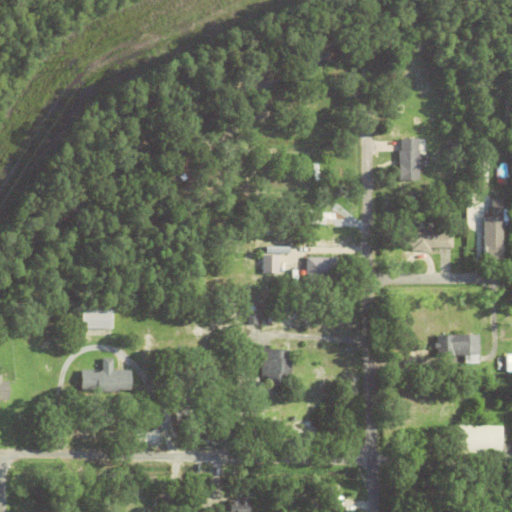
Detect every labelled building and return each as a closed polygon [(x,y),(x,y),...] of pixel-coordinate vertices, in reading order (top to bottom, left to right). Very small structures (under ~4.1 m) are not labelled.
[(503,105),(511,105),(511,118),(503,118),(503,105)] [(426,138),(426,166),(421,166),(421,172),(417,172),(417,181),(397,181),(396,150),(399,150),(398,139),(426,138)] [(444,144),(458,144),(458,156),(444,156),(444,144)] [(485,183),(485,193),(475,193),(476,159),(487,159),(486,183),(485,183)] [(466,194),(474,194),(474,208),(466,208),(466,194)] [(482,216),(490,216),(490,198),(501,198),(501,260),(482,260),(482,216)] [(295,225),(296,212),(333,214),(332,226),(295,225)] [(429,248),(429,251),(410,251),(410,249),(398,249),(398,230),(440,230),(440,233),(441,233),(441,235),(451,235),(451,248),(429,248)] [(263,255),(263,247),(288,247),(288,255),(263,255)] [(260,273),(261,255),(277,255),(277,274),(260,273)] [(304,284),(304,258),(337,258),(350,258),(350,284),(304,284)] [(80,310),(110,310),(110,328),(80,329),(80,310)] [(246,324),(246,315),(256,315),(256,324),(246,324)] [(477,356),(477,364),(463,364),(463,356),(435,356),(435,349),(432,349),(432,344),(435,344),(435,335),(478,335),(478,356),(477,356)] [(260,365),(252,364),(253,349),(287,350),(286,360),(290,360),(289,384),(265,383),(266,376),(260,376),(260,365)] [(129,371),(129,390),(117,390),(117,393),(95,392),(95,391),(79,390),(79,370),(100,371),(100,359),(111,359),(111,371),(129,371)] [(489,452),(488,461),(454,460),(455,426),(500,427),(499,452),(489,452)] [(227,511),(227,501),(234,501),(234,499),(246,498),(246,511),(227,511)]
